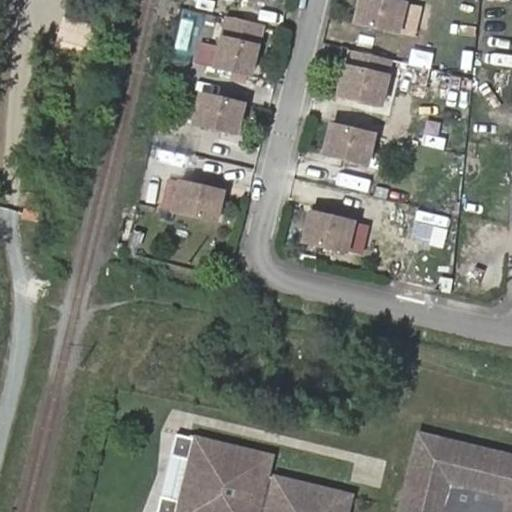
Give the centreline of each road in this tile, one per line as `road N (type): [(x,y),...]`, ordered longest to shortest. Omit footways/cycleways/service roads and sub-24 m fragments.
road 1 (residential): [(511,336),(279,283),(268,267),(262,227),(316,0)]
road 2 (unclassified): [(0,421),(30,291),(22,233)]
